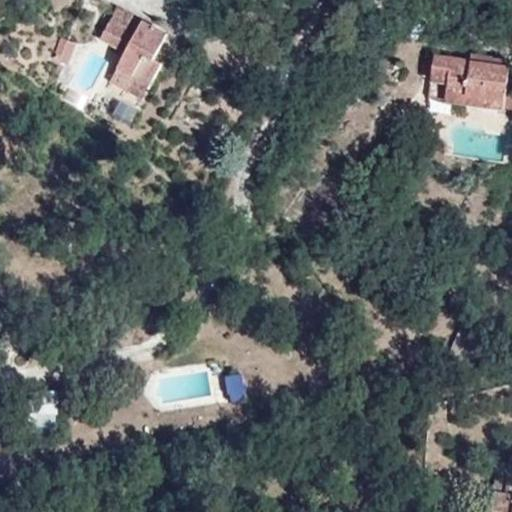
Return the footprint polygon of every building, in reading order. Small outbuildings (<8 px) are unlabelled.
[(107,23),(116,1),(112,0),(99,0),(91,17),(107,23)] [(167,33),(143,20),(137,31),(126,25),(132,14),(119,7),(102,38),(125,50),(117,66),(120,67),(114,80),(144,96),(163,61),(154,56),(167,33)] [(60,37),(53,58),(69,64),(76,42),(60,37)] [(438,55),(434,81),(450,82),(449,92),(480,96),(480,106),(508,109),(511,72),(511,63),(487,60),(486,68),(472,66),(473,59),(438,55)] [(487,60),(473,59),(472,66),(486,68),(487,60)] [(434,81),(432,101),(480,106),(480,96),(449,92),(450,82),(434,81)] [(0,194),(16,178),(0,162),(0,194)] [(57,429),(57,392),(29,392),(29,429),(57,429)] [(239,415),(235,392),(222,392),(226,415),(239,415)] [(489,511),(511,511),(511,491),(492,490),(489,511)]
